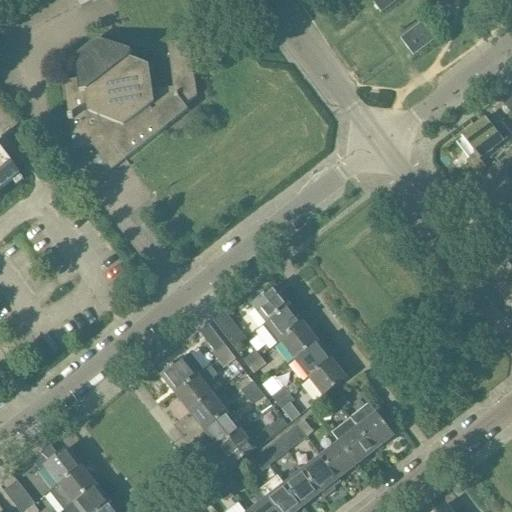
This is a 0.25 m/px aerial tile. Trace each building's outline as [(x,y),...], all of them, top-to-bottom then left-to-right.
[(400,39),(401,39),(414,57),(436,40),(422,22),(400,39)] [(121,157),(125,162),(188,112),(185,108),(196,99),(189,42),(168,44),(174,88),(153,91),(150,68),(130,60),(132,54),(98,40),(75,58),(79,82),(64,84),(72,151),(93,149),(98,147),(111,164),(121,157)] [(495,130),(486,119),(453,144),(454,146),(458,143),(470,159),(466,162),(477,176),(486,168),(481,161),(511,137),(511,136),(502,124),(495,130)] [(0,191),(20,175),(0,149),(0,191)] [(506,171),(479,192),(495,213),(511,200),(511,169),(507,173),(506,171)] [(252,306),(266,324),(289,306),(275,288),(252,306)] [(304,325),(289,306),(266,324),(281,343),(304,325)] [(225,312),(213,321),(235,350),(247,341),(225,312)] [(213,355),(218,362),(230,353),(209,325),(199,332),(215,354),(213,355)] [(318,343),(304,325),(281,343),(295,361),(318,343)] [(333,362),(318,343),(295,361),(310,380),(333,362)] [(244,361),(249,368),(261,358),(256,352),(244,361)] [(224,369),(236,360),(230,353),(218,362),(224,369)] [(161,377),(175,395),(199,377),(205,372),(190,354),(161,377)] [(267,366),(261,358),(249,368),(255,375),(267,366)] [(333,362),(310,380),(324,399),(347,381),(333,362)] [(213,396),(199,377),(175,395),(190,414),(213,396)] [(242,392),(247,399),(259,390),(254,383),(242,392)] [(273,398),(278,405),(290,395),(285,388),(273,398)] [(253,406),(265,397),(259,390),(247,399),(253,406)] [(341,393),(334,399),(343,410),(350,405),(341,393)] [(278,405),(283,412),(296,402),(290,395),(278,405)] [(227,414),(213,396),(190,414),(204,432),(227,414)] [(334,399),(328,404),(337,415),(343,410),(334,399)] [(358,429),(377,453),(396,438),(370,405),(351,420),(358,429)] [(242,433),(227,414),(204,432),(218,451),(242,433)] [(257,437),(264,446),(288,427),(283,420),(271,429),(270,427),(257,437)] [(340,443),(358,467),(377,453),(358,429),(351,420),(332,434),(340,443)] [(305,421),(297,427),(307,439),(314,433),(305,421)] [(300,444),(307,439),(297,427),(291,432),(300,444)] [(242,433),(218,451),(233,470),(257,452),(242,433)] [(340,482),(358,467),(340,443),(321,458),(340,482)] [(45,468),(59,486),(82,468),(68,449),(59,457),(51,447),(32,461),(40,472),(45,468)] [(277,462),(268,450),(261,456),(270,468),(277,462)] [(263,473),(270,468),(261,456),(254,461),(263,473)] [(333,487),(340,482),(321,458),(303,472),(322,496),(325,499),(336,491),(333,487)] [(97,486),(82,468),(59,486),(50,493),(64,511),(73,504),(74,505),(97,486)] [(304,510),(322,496),(303,472),(285,486),(304,510)] [(259,492),(266,500),(275,511),(300,511),(304,510),(285,486),(278,477),(259,492)] [(230,479),(223,484),(233,496),(240,491),(230,479)] [(27,511),(34,506),(33,506),(35,505),(18,482),(4,492),(19,511),(27,511)] [(233,496),(223,484),(221,486),(216,490),(226,502),(233,496)] [(101,511),(111,505),(97,486),(74,505),(79,511),(101,511)] [(275,511),(266,500),(251,511),(275,511)]
